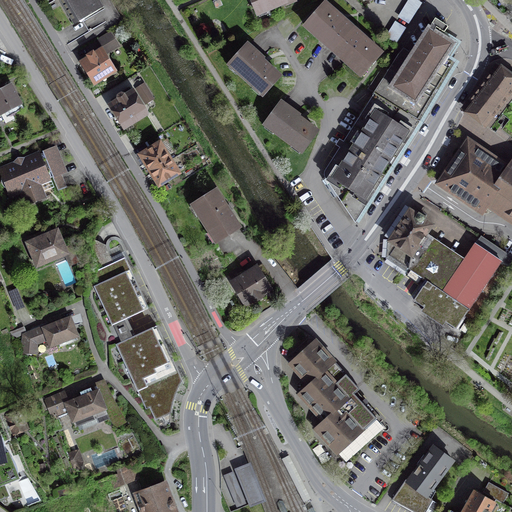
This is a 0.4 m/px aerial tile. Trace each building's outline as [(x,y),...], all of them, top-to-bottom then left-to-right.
[(99,0),(61,0),(75,23),(63,30),(71,43),(84,35),(76,22),(103,6),(99,0)] [(251,0),(258,14),(259,13),(258,12),(268,8),(269,9),(285,2),(286,5),(296,1),(295,0),(251,0)] [(407,0),(398,16),(410,23),(423,1),(420,0),(407,0)] [(353,28),(327,5),(322,10),(320,9),(305,26),(333,51),(353,28)] [(448,27),(435,19),(412,55),(404,50),(399,56),(390,70),(383,65),(368,89),(375,93),(418,120),(452,64),(443,59),(452,44),(442,37),(448,27)] [(398,41),(407,26),(396,20),(388,36),(398,41)] [(379,51),(353,28),(333,51),(361,76),(376,59),(374,57),(379,51)] [(99,39),(107,52),(116,46),(108,33),(99,39)] [(264,59),(248,44),(230,65),(263,95),(280,76),(262,61),(264,59)] [(113,71),(99,49),(81,60),(95,82),(113,71)] [(511,88),(511,78),(498,68),(466,109),(485,124),(511,88)] [(11,85),(0,90),(0,112),(6,123),(14,118),(12,114),(23,108),(11,85)] [(152,98),(144,85),(137,89),(146,103),(152,98)] [(119,101),(111,105),(123,126),(146,112),(130,87),(116,96),(119,101)] [(418,120),(375,93),(326,170),(324,173),(324,175),(325,178),(354,220),(418,120)] [(299,116),(282,103),(266,124),(302,151),(316,131),(297,117),(299,116)] [(481,211),(488,201),(509,170),(468,142),(440,183),(481,211)] [(141,155),(150,170),(169,158),(160,143),(141,155)] [(6,182),(58,161),(57,158),(58,158),(54,148),(1,170),(6,182)] [(178,173),(169,158),(150,170),(159,184),(178,173)] [(58,161),(6,182),(11,194),(22,190),(27,204),(44,197),(38,183),(53,177),(58,190),(66,187),(61,174),(65,172),(61,163),(59,163),(58,161)] [(511,165),(509,170),(488,201),(511,217),(511,165)] [(216,190),(192,205),(216,242),(240,227),(216,190)] [(441,210),(431,225),(412,255),(396,245),(389,256),(425,280),(418,290),(420,292),(415,300),(455,328),(464,315),(472,321),(511,262),(511,257),(480,237),(475,245),(461,236),(465,232),(467,227),(441,210)] [(391,241),(396,245),(412,255),(431,225),(424,220),(425,218),(419,214),(417,216),(410,211),(391,241)] [(34,236),(26,239),(37,265),(66,253),(57,231),(36,240),(34,236)] [(97,270),(94,285),(113,324),(149,307),(125,258),(114,263),(107,249),(96,255),(97,270)] [(262,265),(257,268),(263,278),(268,275),(262,265)] [(256,269),(233,283),(245,303),(269,289),(256,269)] [(78,340),(70,318),(45,328),(44,327),(26,333),(24,334),(22,352),(36,353),(36,343),(48,339),(51,345),(65,340),(67,344),(78,340)] [(24,327),(10,332),(13,338),(24,334),(26,333),(24,327)] [(156,327),(117,345),(146,408),(151,406),(162,429),(170,425),(172,407),(177,390),(181,381),(156,327)] [(323,421),(355,393),(360,389),(316,340),(289,364),(308,385),(298,394),(323,421)] [(64,392),(48,399),(53,411),(67,406),(75,426),(98,417),(100,421),(109,418),(110,417),(115,427),(125,422),(114,403),(113,404),(104,380),(89,386),(90,388),(80,392),(82,396),(69,402),(64,392)] [(355,393),(323,421),(315,429),(337,454),(341,451),(374,421),(377,418),(355,393)] [(0,445),(0,484),(18,477),(17,475),(18,474),(17,466),(14,459),(10,455),(9,455),(8,452),(2,454),(0,445)] [(161,446),(147,451),(151,460),(164,455),(161,446)] [(451,459),(434,446),(408,480),(406,479),(392,499),(415,511),(424,511),(432,498),(427,495),(444,473),(442,472),(451,459)] [(77,451),(70,454),(75,467),(81,469),(81,461),(77,451)] [(289,455),(282,458),(303,502),(310,498),(289,455)] [(249,465),(241,468),(254,499),(262,496),(249,465)] [(128,470),(109,477),(113,487),(132,480),(128,470)] [(176,511),(165,482),(135,493),(142,511),(176,511)] [(482,494),(474,490),(468,501),(471,503),(466,511),(454,511),(451,510),(450,511),(508,511),(511,508),(503,503),(509,493),(489,482),(482,494)] [(108,494),(110,501),(128,495),(124,486),(119,488),(119,489),(108,494)]
